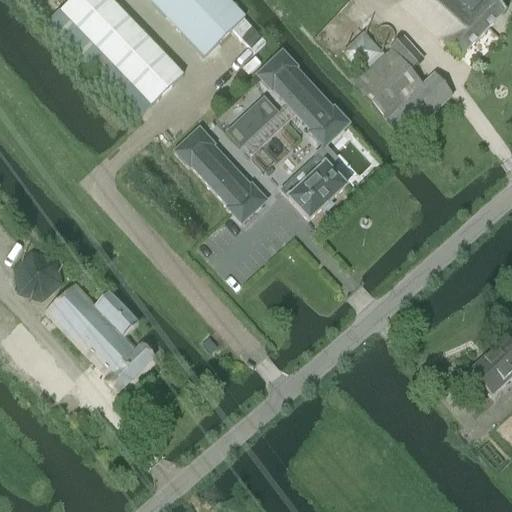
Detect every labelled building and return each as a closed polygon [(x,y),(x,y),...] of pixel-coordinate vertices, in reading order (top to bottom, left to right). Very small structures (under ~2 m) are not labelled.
[(181,78),(105,0),(73,0),(58,15),(150,109),(181,78)] [(244,20),(224,0),(144,0),(203,60),(244,20)] [(503,13),(488,0),(403,0),(397,7),(459,60),(503,13)] [(264,46),(242,22),(231,33),(253,56),(264,46)] [(352,88),(385,124),(406,143),(452,97),(433,76),(421,88),(408,74),(422,62),(402,40),(388,52),(390,54),(352,88)] [(294,72),(295,71),(281,55),(256,78),(270,94),(272,93),(309,133),(308,134),(323,150),(348,127),(333,111),(331,112),(294,72)] [(213,148),(198,132),(173,155),(188,171),(189,170),(226,210),(225,211),(240,227),(265,204),(250,188),(248,189),(211,149),(213,148)] [(331,176),(316,160),(279,194),(307,224),(322,210),(323,211),(330,205),(329,204),(344,190),(338,183),(340,181),(334,174),(331,176)] [(107,297),(104,300),(94,310),(74,289),(45,317),(107,382),(103,386),(115,398),(152,361),(140,349),(134,355),(122,342),(137,328),(107,297)] [(511,348),(505,340),(468,374),(490,398),(511,377),(511,348)]
